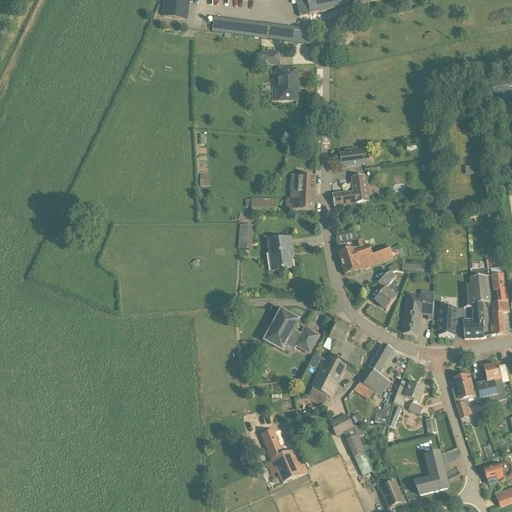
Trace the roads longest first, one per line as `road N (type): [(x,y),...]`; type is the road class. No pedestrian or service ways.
road 1 (residential): [(433,358),(350,319),(339,301),(326,239),(325,143)]
road 2 (unclassified): [(325,143),(332,31),(358,12),(408,0)]
road 3 (residential): [(476,493),(433,358)]
